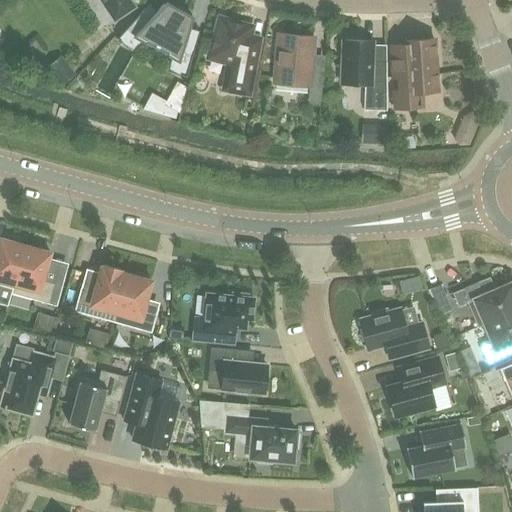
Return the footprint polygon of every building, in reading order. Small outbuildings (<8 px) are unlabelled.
[(100,0),(114,20),(134,7),(129,0),(100,0)] [(167,71),(182,76),(188,78),(200,31),(189,28),(192,16),(166,1),(158,11),(149,3),(117,39),(132,52),(141,41),(171,57),(167,71)] [(237,21),(226,18),(223,20),(220,19),(209,58),(228,63),(222,90),(250,96),(261,36),(250,33),(251,28),(239,24),(237,21)] [(277,57),(275,83),(309,86),(309,96),(321,97),(322,82),(310,81),(314,37),(279,34),(278,45),(275,48),(275,55),(277,57)] [(402,45),(390,46),(392,77),(397,77),(398,92),(393,93),(395,108),(422,106),(421,92),(437,91),(434,39),(402,41),(402,45)] [(373,41),(343,40),(341,84),(365,85),(364,110),(387,110),(386,61),(373,61),(373,41)] [(76,75),(67,63),(52,75),(61,86),(76,75)] [(143,109),(175,118),(177,111),(164,104),(166,100),(151,92),(143,109)] [(469,145),(478,122),(473,111),(463,117),(454,138),(459,145),(469,145)] [(362,125),(362,143),(383,143),(384,126),(362,125)] [(0,285),(12,289),(13,289),(25,245),(0,238),(0,285)] [(13,289),(12,289),(11,293),(49,304),(55,284),(42,280),(50,252),(46,251),(47,248),(35,244),(34,248),(25,245),(13,289)] [(101,267),(95,290),(81,286),(74,311),(112,321),(125,273),(120,272),(121,270),(104,265),(104,267),(101,267)] [(136,273),(135,276),(125,273),(112,321),(151,333),(158,308),(145,304),(151,281),(147,280),(148,276),(136,273)] [(511,311),(511,283),(511,282),(489,292),(483,279),(452,293),(458,307),(467,303),(478,327),(484,324),(511,311)] [(428,290),(437,308),(449,303),(440,284),(428,290)] [(204,318),(195,317),(192,341),(209,343),(226,344),(228,332),(235,333),(236,326),(245,327),(245,320),(251,320),(253,299),(248,298),(249,293),(232,292),(231,297),(207,294),(204,318)] [(429,348),(422,323),(409,326),(404,323),(400,309),(388,312),(387,308),(371,313),(372,317),(360,320),(368,349),(385,345),(389,358),(429,348)] [(38,311),(34,326),(52,332),(57,317),(38,311)] [(511,354),(511,342),(511,341),(511,311),(484,324),(491,339),(480,344),(489,365),(511,354)] [(211,347),(208,371),(223,372),(221,390),(264,394),(267,365),(233,362),(235,349),(211,347)] [(45,396),(45,395),(55,359),(31,352),(28,364),(13,360),(12,363),(8,362),(4,378),(8,379),(1,405),(31,413),(36,394),(45,396)] [(457,353),(445,356),(449,372),(461,368),(457,353)] [(451,407),(437,357),(399,368),(403,382),(387,387),(395,416),(434,405),(436,411),(451,407)] [(480,373),(475,361),(465,366),(470,377),(480,373)] [(511,363),(500,369),(511,397),(511,363)] [(119,402),(126,377),(100,370),(98,381),(81,377),(80,381),(79,381),(79,382),(80,383),(69,421),(68,421),(68,423),(96,430),(96,429),(95,428),(104,398),(119,402)] [(162,381),(135,374),(123,420),(136,424),(132,440),(166,449),(182,389),(161,384),(162,381)] [(223,402),(199,400),(200,424),(215,426),(216,415),(221,416),(223,402)] [(266,427),(267,419),(226,416),(225,433),(247,434),(246,442),(251,442),(249,458),(257,459),(257,462),(271,464),(272,460),(293,462),(294,448),(298,448),(299,434),(295,434),(296,430),(266,427)] [(412,477),(455,468),(451,450),(466,447),(461,424),(419,432),(422,446),(406,449),(412,477)] [(511,441),(509,434),(492,440),(496,456),(511,450),(511,441)] [(423,502),(423,504),(423,511),(478,511),(477,488),(435,489),(435,501),(423,502)]
